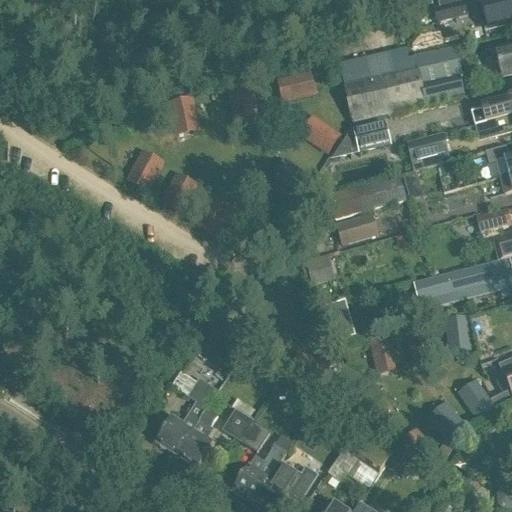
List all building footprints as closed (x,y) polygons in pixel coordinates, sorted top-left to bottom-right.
[(462,4),(461,0),(437,0),(440,9),(433,11),(436,24),(468,17),(464,4),(462,4)] [(481,0),(479,1),(487,31),(504,28),(511,25),(511,0),(504,0),(495,2),(494,0),(481,0)] [(507,48),(494,51),(500,80),(511,76),(511,51),(509,52),(507,48)] [(404,51),(339,67),(353,125),(393,116),(392,111),(424,104),(424,103),(463,95),(459,78),(462,78),(456,50),(406,61),(406,60),(405,57),(404,51)] [(282,106),(317,99),(312,76),(278,84),(282,106)] [(254,89),(228,94),(234,127),(260,122),(254,89)] [(476,127),(511,117),(511,98),(510,99),(511,102),(482,110),(483,114),(473,117),(476,127)] [(200,135),(193,100),(168,106),(175,140),(200,135)] [(349,151),(336,154),(337,159),(389,147),(390,151),(407,146),(432,139),(424,108),(393,116),(353,125),(355,133),(346,135),(345,136),(349,151)] [(511,117),(476,127),(476,128),(477,128),(480,138),(491,135),(492,139),(511,133),(511,117)] [(299,139),(328,159),(342,139),(313,119),(299,139)] [(432,139),(407,146),(412,165),(414,173),(449,164),(447,156),(442,137),(432,139)] [(143,152),(126,182),(149,195),(166,164),(143,152)] [(501,180),(511,177),(511,158),(496,163),(501,180)] [(303,198),(314,179),(285,161),(273,180),(303,198)] [(446,167),(438,169),(441,182),(449,180),(446,167)] [(176,177),(161,205),(182,218),(199,189),(176,177)] [(504,198),(511,195),(511,177),(501,180),(500,181),(504,198)] [(398,180),(322,201),(328,224),(405,204),(398,180)] [(194,227),(215,241),(234,213),(214,199),(194,227)] [(481,236),(511,228),(507,212),(477,221),(481,236)] [(342,250),(379,239),(372,217),(336,228),(342,250)] [(511,242),(494,247),(499,264),(511,260),(511,242)] [(313,288),(335,282),(328,257),(306,263),(313,288)] [(511,260),(499,264),(413,286),(419,309),(421,309),(422,314),(500,294),(511,290),(511,260)] [(328,308),(330,317),(334,328),(338,343),(354,339),(346,312),(343,303),(328,308)] [(478,354),(496,350),(491,332),(509,327),(505,310),(469,319),(478,354)] [(449,357),(472,354),(468,319),(445,322),(449,357)] [(428,331),(406,336),(413,371),(436,366),(428,331)] [(399,373),(391,341),(369,346),(377,379),(399,373)] [(298,356),(293,378),(326,386),(332,363),(298,356)] [(279,390),(288,397),(295,388),(285,381),(279,390)] [(173,420),(156,445),(160,447),(161,450),(166,454),(169,454),(177,459),(194,434),(198,426),(207,412),(219,395),(199,382),(188,400),(196,405),(187,419),(183,426),(173,420)] [(476,383),(457,396),(477,425),(496,413),(497,412),(495,410),(491,404),(478,386),(476,383)] [(376,389),(352,407),(358,415),(368,428),(373,424),(374,425),(393,411),(386,402),(376,389)] [(511,403),(507,395),(491,404),(495,410),(497,412),(497,413),(511,404),(511,403)] [(450,448),(469,432),(446,405),(427,421),(450,448)] [(194,434),(177,459),(185,464),(186,467),(192,471),(195,470),(198,472),(206,461),(214,447),(208,443),(213,434),(210,431),(218,419),(207,412),(198,426),(194,434)] [(240,445),(253,424),(236,413),(223,434),(240,445)] [(253,424),(240,445),(257,456),(270,435),(253,424)] [(347,424),(338,438),(350,446),(358,434),(359,432),(347,424)] [(403,444),(400,446),(402,449),(415,465),(420,471),(435,458),(437,457),(417,432),(403,444)] [(358,434),(346,451),(359,461),(381,475),(393,458),(358,434)] [(235,491),(233,494),(254,508),(282,465),(291,450),(294,446),(285,441),(282,439),(280,443),(268,461),(263,469),(254,463),(254,464),(250,470),(249,470),(235,491)] [(282,465),(254,508),(259,511),(280,511),(290,498),(302,506),(319,480),(305,471),(301,477),(282,465)]
